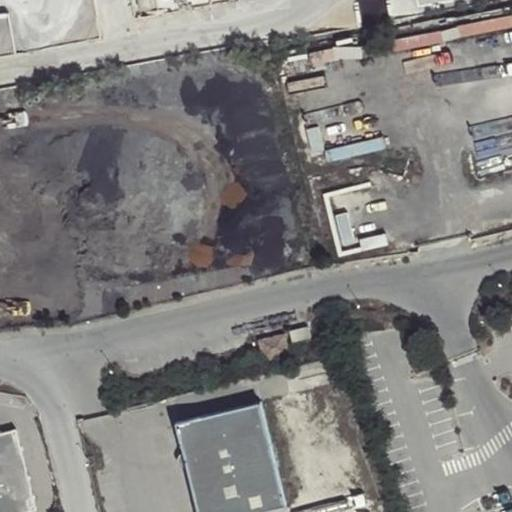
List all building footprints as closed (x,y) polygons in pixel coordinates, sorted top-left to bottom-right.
[(373,182),(334,190),(348,253),(368,248),(359,207),(377,203),(373,182)] [(291,331),(293,341),(311,337),(309,326),(291,331)] [(258,361),(285,354),(279,333),(253,339),(258,361)] [(262,398),(176,418),(198,511),(280,511),(288,510),(262,398)] [(0,436),(0,511),(34,511),(15,433),(0,436)]
